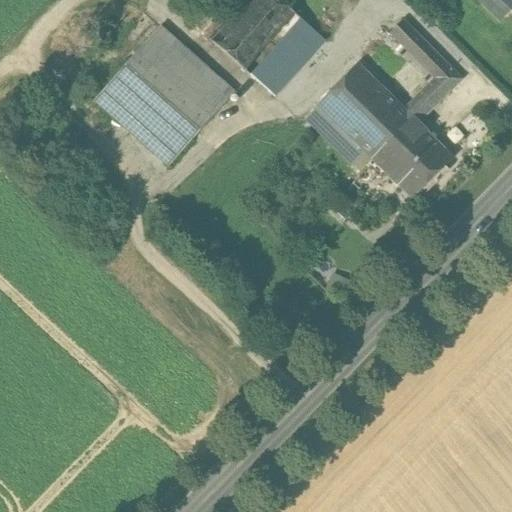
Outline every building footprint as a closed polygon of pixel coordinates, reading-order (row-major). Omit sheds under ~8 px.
[(230,0),(201,33),(249,76),(299,19),(281,3),(277,0),(230,0)] [(499,0),(475,0),(499,23),(511,11),(499,0)] [(511,0),(499,0),(511,11),(511,12),(511,0)] [(299,19),(249,76),(274,98),(325,41),(299,19)] [(430,84),(403,111),(417,125),(462,80),(403,21),(390,34),(399,44),(434,79),(430,84)] [(234,94),(159,28),(125,66),(200,132),(234,94)] [(434,79),(399,44),(394,49),(430,84),(434,79)] [(200,132),(125,66),(94,102),(168,168),(200,132)] [(403,111),(358,66),(318,107),(337,126),(360,148),(365,153),(412,200),(452,159),(417,125),(403,111)] [(318,107),(305,120),(324,139),(337,126),(318,107)] [(360,148),(337,126),(324,139),(347,161),(360,148)] [(360,148),(347,161),(352,166),(365,153),(360,148)] [(326,292),(343,300),(351,283),(334,275),(326,292)]
